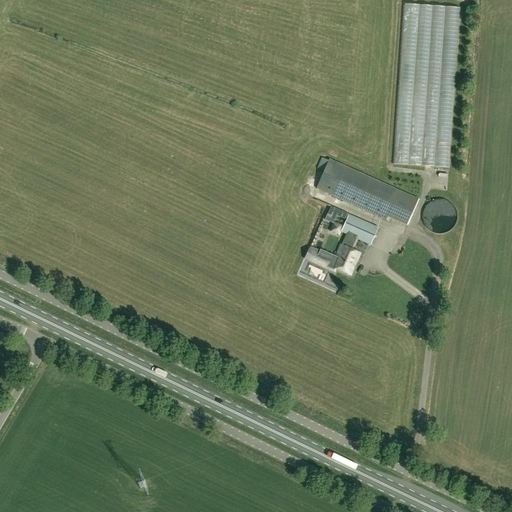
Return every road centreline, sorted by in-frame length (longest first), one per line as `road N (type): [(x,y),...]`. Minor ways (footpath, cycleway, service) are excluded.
road 1 (unclassified): [(483,511),(0,276)]
road 2 (primary): [(440,511),(0,299)]
road 3 (unclassified): [(394,511),(43,341)]
